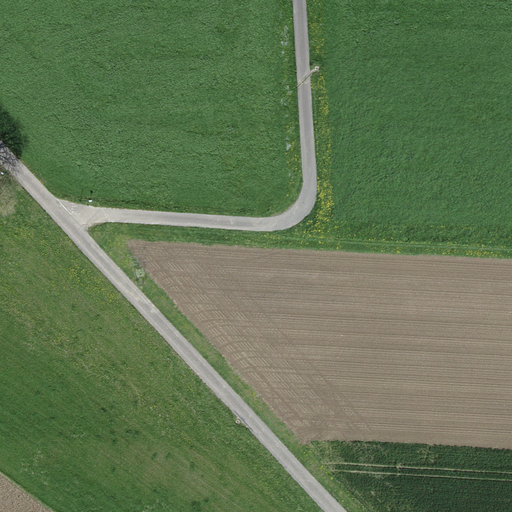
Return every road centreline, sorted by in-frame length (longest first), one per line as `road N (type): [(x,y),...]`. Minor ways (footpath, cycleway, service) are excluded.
road 1 (unclassified): [(0,150),(334,511)]
road 2 (track): [(299,0),(309,190),(297,213),(267,223),(95,213),(63,219)]
